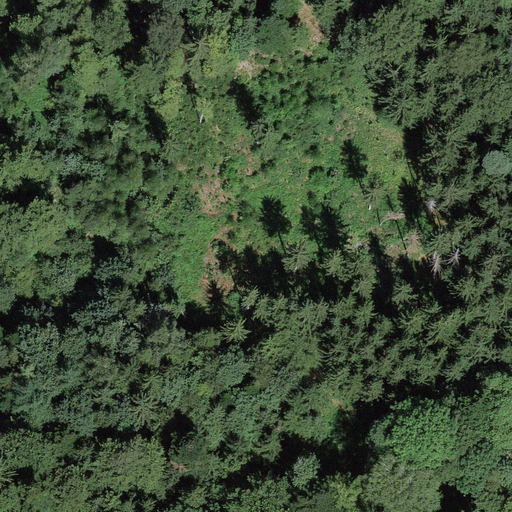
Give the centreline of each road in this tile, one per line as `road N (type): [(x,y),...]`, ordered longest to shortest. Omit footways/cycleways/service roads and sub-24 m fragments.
road 1 (track): [(0,433),(102,421),(511,436)]
road 2 (track): [(380,432),(217,355),(0,319)]
